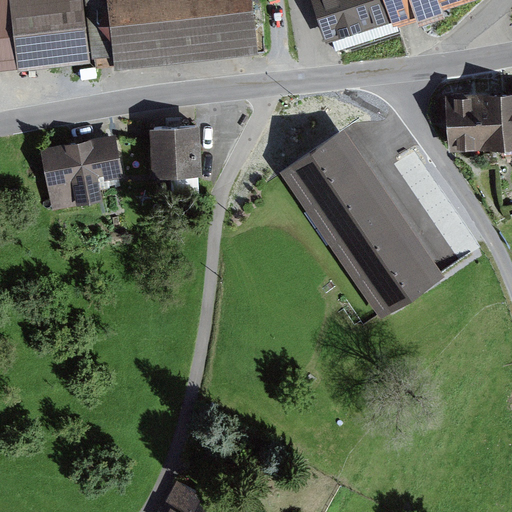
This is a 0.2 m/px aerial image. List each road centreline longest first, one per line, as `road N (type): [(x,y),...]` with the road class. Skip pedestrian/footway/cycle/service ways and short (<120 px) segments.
road 1 (track): [(148,511),(173,458),(201,351),(217,213),(266,86)]
road 2 (tertiary): [(0,126),(393,73)]
road 3 (unclassified): [(511,281),(393,73)]
